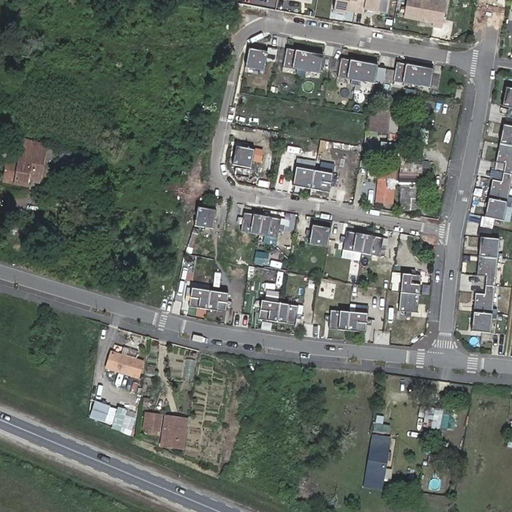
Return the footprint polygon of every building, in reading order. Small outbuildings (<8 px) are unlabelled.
[(355,12),(357,0),(335,0),(333,11),(347,13),(348,11),(355,12)] [(379,0),(357,0),(355,12),(364,13),(364,10),(378,12),(379,0)] [(446,2),(433,0),(407,0),(404,17),(433,23),(433,26),(441,27),(446,2)] [(268,51),(249,47),(246,66),(260,69),(259,73),(264,74),(268,51)] [(287,47),(283,66),(297,69),(296,73),(305,75),(306,70),(320,73),(324,54),(287,47)] [(378,64),(341,57),(338,76),(351,79),(351,83),(360,85),(361,80),(375,83),(378,64)] [(397,61),(393,80),(430,87),(434,68),(397,61)] [(511,87),(506,86),(502,106),(511,107),(511,87)] [(377,108),(377,113),(369,112),(367,131),(397,134),(399,110),(377,108)] [(492,179),(484,216),(503,220),(506,206),(510,207),(511,199),(511,197),(508,197),(511,176),(511,125),(503,124),(495,161),(505,163),(501,181),(492,179)] [(251,168),(255,149),(247,147),(248,142),(243,141),(242,146),(236,145),(233,163),(251,168)] [(400,160),(402,142),(392,141),(391,159),(400,160)] [(58,149),(56,157),(77,160),(78,153),(58,149)] [(38,183),(45,155),(24,150),(20,165),(9,162),(5,182),(25,187),(27,181),(38,183)] [(395,206),(398,163),(378,162),(375,204),(395,206)] [(332,180),(333,173),(296,166),(295,173),(290,172),(289,178),(294,178),(293,185),(329,191),(331,185),(335,186),(336,181),(332,180)] [(257,176),(256,185),(269,187),(270,178),(257,176)] [(410,208),(412,188),(403,187),(401,207),(410,208)] [(204,207),(198,206),(194,225),(213,228),(217,209),(209,208),(210,203),(205,202),(204,207)] [(280,224),(281,218),(244,212),(243,218),(238,217),(237,222),(242,223),(241,230),(277,237),(279,229),(283,230),(284,225),(280,224)] [(331,227),(312,224),(311,230),(306,229),(306,234),(310,235),(309,243),(327,246),(331,227)] [(340,240),(344,241),(343,249),(380,255),(381,248),(386,249),(387,244),(382,243),(383,237),(346,230),(345,236),(341,235),(340,240)] [(475,292),(471,330),(490,332),(492,318),(496,318),(497,309),(492,308),(497,262),(501,263),(502,253),(498,253),(499,238),(480,236),(476,274),(486,275),(484,293),(475,292)] [(410,273),(402,272),(398,310),(406,311),(405,315),(411,316),(411,311),(417,312),(421,274),(415,274),(415,269),(410,269),(410,273)] [(229,292),(191,287),(190,295),(186,294),(185,299),(190,300),(189,306),(226,311),(227,305),(231,306),(232,301),(227,300),(229,292)] [(298,305),(261,299),(260,307),(255,306),(255,311),(259,312),(258,318),(295,324),(296,318),(301,318),(301,313),(297,312),(298,305)] [(174,301),(173,313),(180,314),(181,302),(174,301)] [(204,319),(207,310),(199,308),(196,317),(204,319)] [(367,313),(330,309),(330,315),(325,314),(325,320),(329,320),(328,328),(366,332),(366,324),(371,324),(371,319),(367,319),(367,313)] [(106,365),(130,374),(136,359),(112,349),(106,365)] [(184,359),(183,379),(193,379),(194,359),(184,359)] [(88,417),(104,422),(109,405),(93,400),(88,417)] [(427,408),(425,418),(424,426),(447,430),(450,413),(427,408)] [(104,425),(130,433),(134,417),(108,409),(104,425)] [(158,434),(161,413),(143,411),(141,432),(158,434)] [(166,417),(162,440),(183,444),(187,420),(166,417)] [(374,422),(373,432),(389,433),(390,424),(374,422)] [(370,443),(364,480),(374,482),(380,445),(370,443)]
